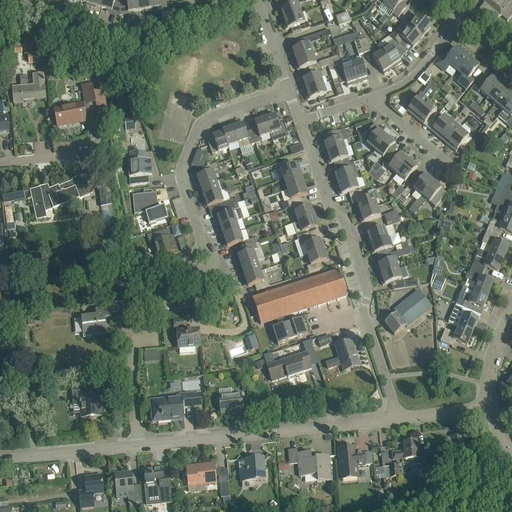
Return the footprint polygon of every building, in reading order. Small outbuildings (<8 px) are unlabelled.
[(93,0),(91,7),(96,9),(96,7),(102,9),(105,0),(93,0)] [(106,12),(120,16),(121,0),(105,0),(102,9),(107,11),(106,12)] [(137,0),(121,0),(120,16),(134,14),(133,13),(139,12),(137,0)] [(148,0),(137,0),(139,12),(145,11),(145,13),(150,12),(148,0)] [(167,8),(165,0),(148,0),(150,12),(155,11),(155,10),(167,8)] [(383,5),(393,13),(402,3),(403,2),(400,0),(386,0),(386,1),(385,0),(378,0),(374,5),(379,9),(383,5)] [(496,0),(481,0),(483,2),(484,5),(479,11),(486,17),(499,2),(496,0)] [(511,0),(500,0),(499,2),(511,12),(511,0)] [(511,12),(499,2),(486,17),(494,23),(499,18),(502,17),(507,22),(511,16),(511,12)] [(407,8),(402,3),(393,13),(392,14),(397,19),(407,8)] [(283,16),(284,20),(301,14),(298,4),(279,10),(281,17),(283,16)] [(301,14),(284,20),(285,24),(283,25),(285,31),(299,26),(301,32),(310,29),(308,23),(305,24),(301,14)] [(348,14),(336,18),(339,27),(351,22),(348,14)] [(409,28),(422,39),(431,28),(418,17),(413,23),(407,18),(403,23),(409,28)] [(395,43),(407,53),(407,52),(400,46),(403,41),(413,49),(422,39),(409,28),(404,34),(397,28),(389,38),(393,41),(395,43)] [(329,31),(317,35),(319,41),(331,37),(329,31)] [(382,52),(382,53),(393,70),(402,64),(400,60),(407,53),(395,43),(393,41),(389,38),(389,37),(377,46),(380,50),(382,52)] [(366,40),(360,42),(365,54),(370,52),(366,40)] [(365,54),(360,42),(355,43),(359,55),(365,54)] [(295,57),(296,60),(313,55),(309,45),(290,51),(292,57),(295,57)] [(456,72),(468,59),(457,49),(448,60),(444,56),(436,65),(445,73),(450,67),(456,72)] [(393,70),(382,53),(373,58),(384,76),(393,70)] [(29,56),(29,65),(42,64),(41,55),(29,56)] [(313,55),(296,60),(297,65),(295,65),(297,72),(317,65),(313,55)] [(331,58),(333,65),(335,71),(336,70),(339,80),(341,85),(346,84),(348,88),(358,85),(351,65),(350,62),(346,63),(346,66),(346,67),(341,69),(337,57),(331,58)] [(350,62),(351,65),(358,85),(368,81),(361,62),(360,57),(350,60),(350,62)] [(333,65),(331,58),(319,63),(321,69),(328,67),(333,65)] [(468,59),(456,72),(462,77),(457,83),(466,91),(474,82),(469,78),(472,75),(478,67),(468,59)] [(305,87),(306,91),(323,85),(319,75),(300,81),(303,87),(305,87)] [(23,102),(46,100),(44,86),(43,76),(33,76),(34,87),(27,87),(26,77),(20,78),(21,88),(12,89),(14,105),(23,104),(23,102)] [(480,92),(488,98),(499,85),(490,77),(485,82),(481,78),(472,88),(479,93),(480,92)] [(431,80),(427,84),(429,87),(437,93),(441,88),(431,80)] [(54,112),(57,128),(66,126),(66,124),(86,120),(84,112),(96,110),(97,113),(105,112),(101,93),(94,94),(92,85),(81,87),(84,105),(54,112)] [(323,85),(306,91),(307,95),(305,95),(307,102),(318,98),(323,96),(327,95),(323,85)] [(499,85),(488,98),(496,105),(509,90),(504,86),(503,88),(499,85)] [(415,118),(428,103),(437,93),(429,87),(420,97),(420,96),(409,110),(407,112),(415,118)] [(496,105),(503,111),(511,100),(511,95),(511,94),(511,92),(509,90),(496,105)] [(453,98),(457,102),(463,95),(461,93),(459,96),(458,95),(455,95),(452,98),(453,98)] [(444,99),(449,103),(453,98),(452,98),(448,95),(444,99)] [(457,102),(453,98),(449,103),(444,109),(449,113),(458,102),(457,102)] [(511,100),(503,111),(511,117),(506,123),(511,128),(511,126),(511,100)] [(428,103),(415,118),(423,126),(437,110),(428,103)] [(461,113),(466,118),(470,113),(465,109),(461,113)] [(479,109),(476,113),(482,118),(485,114),(479,109)] [(265,120),(270,136),(273,143),(289,138),(287,134),(283,121),(277,123),(275,114),(268,116),(269,118),(265,120)] [(0,131),(9,130),(8,122),(7,116),(0,116),(0,131)] [(452,118),(449,121),(444,117),(431,132),(439,139),(452,124),(455,121),(452,118)] [(256,129),(251,131),(256,145),(261,143),(260,139),(270,136),(265,120),(261,121),(260,119),(254,121),(256,129)] [(472,131),(477,127),(470,119),(465,124),(472,131)] [(486,120),(483,124),(489,129),(493,125),(486,120)] [(256,145),(251,131),(246,133),(242,123),(236,125),(237,127),(233,129),(238,145),(240,150),(251,147),(256,145)] [(439,139),(447,146),(460,131),(452,124),(439,139)] [(375,152),(388,136),(374,125),(366,135),(371,139),(366,145),(375,152)] [(463,128),(460,131),(447,146),(456,153),(459,149),(464,153),(472,141),(468,137),(469,137),(468,136),(470,134),(470,130),(464,125),(463,127),(463,128)] [(221,130),(222,132),(228,149),(238,145),(233,129),(228,130),(228,128),(221,130)] [(222,132),(212,136),(213,140),(208,142),(212,155),(228,150),(228,149),(222,132)] [(328,155),(345,149),(349,148),(346,141),(342,142),(339,132),(324,137),(326,144),(322,145),(324,151),(326,150),(328,155)] [(388,136),(375,152),(387,162),(397,150),(393,146),(396,143),(388,136)] [(291,148),(294,155),(304,151),(301,144),(291,148)] [(334,164),(335,169),(350,164),(345,149),(328,155),(329,159),(327,159),(329,165),(334,164)] [(128,163),(130,185),(149,184),(149,177),(152,177),(151,161),(146,162),(145,152),(130,153),(131,163),(128,163)] [(397,176),(410,160),(402,153),(388,169),(397,176)] [(410,160),(397,176),(405,183),(418,167),(410,160)] [(284,181),(301,175),(299,169),(297,169),(296,165),(290,167),(288,162),(275,166),(277,172),(280,171),(284,181)] [(337,182),(338,186),(355,180),(361,178),(358,168),(352,170),(355,169),(354,163),(350,164),(335,169),(337,175),(333,176),(335,182),(337,182)] [(199,184),(201,188),(216,183),(213,172),(218,170),(216,165),(213,165),(206,168),(203,169),(205,175),(195,178),(197,184),(199,184)] [(381,169),(376,174),(372,179),(377,183),(386,173),(381,169)] [(368,176),(372,179),(376,174),(372,171),(368,176)] [(417,202),(421,197),(435,181),(426,174),(413,190),(416,192),(412,197),(417,202)] [(303,181),(301,175),(284,181),(287,191),(303,186),(302,181),(303,181)] [(511,178),(510,177),(502,196),(511,199),(511,178)] [(110,194),(108,187),(105,180),(96,184),(100,196),(102,208),(112,206),(110,194)] [(363,195),(361,190),(359,190),(355,180),(338,186),(340,190),(337,190),(340,197),(348,194),(350,199),(363,195)] [(435,181),(421,197),(430,204),(443,188),(435,181)] [(39,189),(30,191),(36,221),(45,219),(45,214),(80,200),(87,197),(83,186),(75,189),(72,182),(49,190),(48,188),(39,190),(39,189)] [(200,193),(202,199),(220,193),(216,183),(201,188),(202,192),(200,193)] [(283,211),(289,209),(289,208),(302,204),(300,198),(308,195),(306,189),(304,190),(303,186),(287,191),(291,201),(287,203),(287,202),(281,204),(283,211)] [(401,196),(405,191),(400,187),(392,197),(396,201),(401,196)] [(359,209),(360,213),(377,208),(375,201),(378,200),(375,191),(363,195),(350,199),(352,205),(355,204),(357,210),(359,209)] [(410,195),(405,191),(401,196),(405,200),(410,195)] [(220,204),(222,210),(234,205),(232,200),(223,203),(220,193),(202,199),(206,209),(220,204)] [(11,197),(12,204),(26,202),(23,194),(11,197)] [(156,195),(132,197),(133,215),(145,214),(148,224),(169,219),(165,207),(160,209),(158,202),(156,195)] [(495,215),(505,219),(511,221),(511,206),(511,204),(511,199),(502,196),(494,214),(495,215)] [(304,210),(302,204),(289,208),(289,209),(291,214),(295,213),(298,223),(314,218),(313,214),(314,213),(312,207),(304,210)] [(219,224),(220,228),(236,222),(243,220),(240,210),(236,211),(234,205),(222,210),(224,215),(215,218),(217,224),(219,224)] [(377,208),(360,213),(361,217),(359,218),(361,224),(381,218),(377,208)] [(384,216),(386,222),(399,218),(397,212),(384,216)] [(263,217),(265,224),(271,222),(269,215),(263,217)] [(491,221),(487,233),(498,237),(501,232),(511,236),(511,221),(505,219),(495,215),(492,221),(491,221)] [(388,227),(392,226),(405,222),(403,216),(399,218),(386,222),(388,227)] [(298,241),(311,237),(309,231),(319,228),(317,221),(315,222),(314,218),(298,223),(293,225),(298,241)] [(240,233),(236,222),(220,228),(222,232),(220,232),(222,239),(240,233)] [(449,233),(452,224),(442,222),(441,231),(449,233)] [(371,244),(388,238),(384,228),(365,235),(367,241),(369,240),(371,244)] [(16,240),(16,232),(15,230),(8,230),(8,233),(8,241),(15,240),(16,240)] [(157,258),(175,252),(178,252),(177,249),(173,237),(171,238),(169,230),(147,237),(150,245),(153,244),(157,258)] [(240,244),(242,249),(255,244),(253,239),(243,243),(240,233),(222,239),(226,249),(240,244)] [(496,243),(498,237),(487,233),(482,244),(480,251),(503,261),(508,248),(496,243)] [(388,238),(371,244),(372,248),(370,249),(372,255),(391,249),(391,247),(401,244),(398,235),(388,238)] [(307,256),(323,251),(322,247),(324,246),(321,240),(313,242),(311,237),(298,241),(300,247),(304,245),(307,256)] [(240,263),(241,267),(257,262),(253,252),(257,250),(255,244),(242,249),(236,252),(238,257),(236,257),(238,264),(240,263)] [(280,248),(282,254),(283,257),(289,255),(286,245),(280,248)] [(413,247),(409,248),(403,250),(403,251),(389,255),(391,261),(376,266),(378,272),(380,272),(381,275),(398,270),(395,260),(411,255),(415,253),(413,247)] [(307,256),(311,267),(307,268),(309,274),(322,269),(320,263),(328,261),(326,254),(324,255),(323,251),(307,256)] [(471,269),(483,274),(485,268),(498,273),(503,261),(480,251),(479,251),(476,258),(471,269)] [(260,272),(257,262),(241,267),(243,271),(241,272),(243,278),(260,272)] [(398,270),(381,275),(383,280),(381,280),(383,287),(402,280),(408,278),(405,268),(399,270),(398,270)] [(476,284),(473,291),(488,297),(493,284),(481,279),(483,274),(471,269),(467,280),(467,281),(476,284)] [(260,272),(243,278),(245,284),(247,284),(248,288),(255,286),(257,291),(269,287),(267,281),(264,282),(260,272)] [(339,273),(319,279),(253,301),(261,325),(347,297),(339,273)] [(80,276),(81,283),(94,282),(94,275),(80,276)] [(440,291),(446,279),(436,275),(431,287),(440,291)] [(417,281),(404,283),(405,289),(418,287),(417,281)] [(470,305),(482,310),(488,297),(473,291),(463,287),(460,294),(456,305),(468,310),(470,305)] [(400,313),(385,324),(394,336),(406,327),(407,328),(432,308),(418,291),(397,309),(400,313)] [(462,321),(459,328),(472,334),(478,321),(465,316),(468,310),(456,305),(451,317),(462,321)] [(83,336),(107,334),(105,321),(111,321),(110,310),(95,311),(96,317),(81,318),(83,336)] [(306,335),(308,334),(304,321),(302,322),(301,320),(293,323),(290,316),(270,322),(273,330),(272,330),(277,346),(287,343),(287,341),(295,338),(296,340),(306,336),(306,335)] [(187,329),(186,320),(173,321),(174,330),(187,329)] [(472,334),(459,328),(456,335),(445,330),(440,342),(452,347),(455,341),(467,347),(472,334)] [(177,333),(178,349),(180,349),(180,355),(194,354),(194,348),(200,348),(199,332),(177,333)] [(248,336),(250,343),(256,341),(254,334),(248,336)] [(329,336),(317,340),(320,347),(332,344),(329,336)] [(344,373),(360,367),(352,342),(335,348),(344,373)] [(306,354),(275,365),(272,354),(263,357),(272,382),(288,377),(288,379),(305,373),(304,372),(311,369),(306,354)] [(266,368),(263,360),(255,363),(258,370),(266,368)] [(327,369),(335,368),(334,360),(326,361),(327,369)] [(511,396),(511,379),(510,382),(506,379),(503,382),(511,389),(508,393),(511,396)] [(183,420),(184,420),(183,408),(202,406),(201,394),(194,394),(194,393),(179,394),(180,399),(151,402),(153,423),(173,421),(173,419),(183,418),(183,420)] [(81,415),(82,423),(101,421),(99,396),(80,398),(71,398),(73,416),(81,415)] [(219,397),(221,414),(243,412),(241,396),(219,397)] [(274,405),(272,398),(272,399),(271,396),(266,398),(269,406),(274,405)] [(450,438),(451,454),(463,453),(462,437),(450,438)] [(392,453),(393,461),(406,459),(406,460),(411,460),(412,466),(420,465),(426,464),(424,448),(417,449),(417,442),(404,443),(404,452),(392,453)] [(355,455),(355,449),(339,451),(342,480),(358,479),(356,467),(364,466),(363,454),(355,455)] [(311,453),(298,455),(300,479),(317,477),(318,483),(330,482),(328,458),(315,459),(315,461),(311,461),(311,453)] [(263,460),(239,462),(241,483),(265,480),(263,460)] [(216,484),(214,465),(203,466),(204,468),(187,470),(188,487),(216,484)] [(384,467),(385,479),(399,479),(398,466),(384,467)] [(385,479),(384,467),(376,468),(377,480),(385,479)] [(171,489),(169,477),(163,478),(162,470),(144,472),(145,486),(146,492),(159,490),(171,489)] [(133,487),(131,473),(123,474),(123,475),(115,476),(115,475),(114,475),(116,494),(117,494),(127,492),(128,499),(129,505),(141,504),(140,487),(133,487)] [(93,477),(85,478),(86,493),(79,494),(80,510),(94,509),(93,496),(103,495),(101,476),(101,477),(93,478),(93,477)] [(224,508),(231,507),(228,482),(220,483),(221,499),(223,499),(224,508)] [(0,508),(9,507),(8,500),(0,500),(0,508)]
